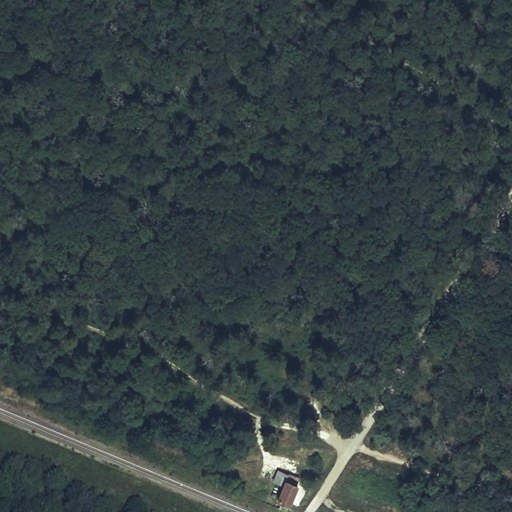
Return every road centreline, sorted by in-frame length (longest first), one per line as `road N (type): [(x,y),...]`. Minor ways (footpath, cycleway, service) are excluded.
road 1 (track): [(351,445),(209,390),(78,317),(0,295)]
road 2 (track): [(351,445),(511,195)]
road 3 (track): [(305,0),(511,132)]
